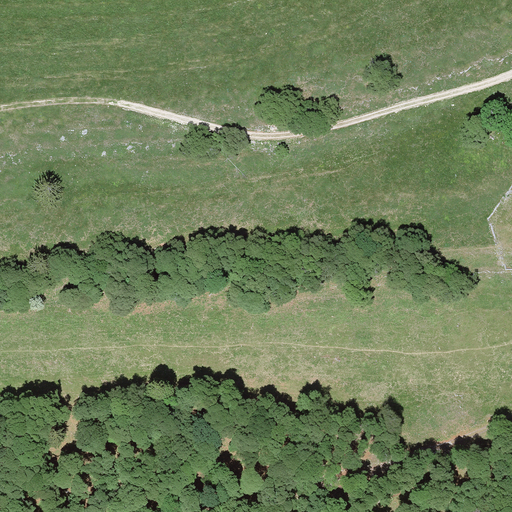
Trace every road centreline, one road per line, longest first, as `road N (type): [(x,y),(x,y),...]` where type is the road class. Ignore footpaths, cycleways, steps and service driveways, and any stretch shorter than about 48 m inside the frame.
road 1 (track): [(511,73),(308,133),(232,133),(89,99),(0,108)]
road 2 (track): [(511,420),(210,511)]
